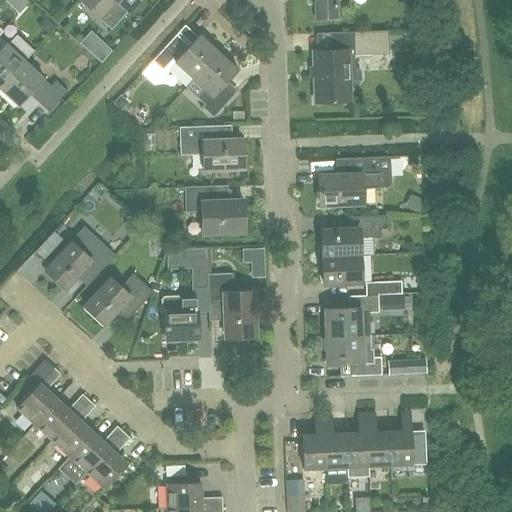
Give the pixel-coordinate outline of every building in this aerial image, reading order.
[(128,12),(139,0),(81,0),(80,1),(101,20),(117,2),(128,12)] [(314,0),(315,19),(335,18),(335,1),(336,0),(314,0)] [(6,45),(0,39),(0,34),(2,32),(0,29),(0,88),(24,62),(34,51),(16,35),(6,45)] [(358,54),(388,53),(387,30),(328,33),(329,51),(313,51),(316,103),(349,102),(348,83),(357,83),(360,79),(360,72),(356,69),(348,69),(347,54),(358,53),(358,54)] [(418,49),(417,33),(404,33),(405,49),(418,49)] [(218,53),(199,35),(183,52),(170,40),(151,61),(161,70),(171,59),(193,79),(218,53)] [(212,116),(231,96),(220,86),(236,69),(218,53),(193,79),(211,96),(201,106),(212,116)] [(50,86),(24,62),(0,88),(0,89),(18,106),(28,94),(48,112),(66,91),(55,81),(50,86)] [(120,95),(113,104),(122,111),(129,103),(121,95),(120,95)] [(213,140),(212,126),(178,127),(179,155),(202,154),(203,169),(241,168),(240,139),(213,140)] [(320,206),(362,204),(361,189),(388,188),(391,184),(390,157),(344,159),(345,174),(318,175),(320,206)] [(226,200),(225,184),(183,186),(184,210),(200,210),(201,232),(243,231),(242,199),(226,200)] [(419,213),(425,201),(410,194),(404,207),(419,213)] [(322,258),(360,257),(359,239),(380,238),(380,229),(388,229),(387,215),(351,216),(351,229),(321,230),(322,258)] [(91,280),(114,256),(93,237),(80,251),(70,242),(45,270),(64,287),(80,270),(91,280)] [(323,285),(361,283),(360,257),(322,258),(323,285)] [(191,288),(206,287),(206,274),(205,258),(190,258),(191,288)] [(83,306),(103,324),(119,307),(129,316),(152,291),(133,273),(120,287),(109,277),(83,306)] [(232,292),(231,273),(206,274),(206,287),(207,320),(223,319),(224,336),(255,335),(253,292),(232,292)] [(365,296),(377,296),(389,295),(390,295),(401,295),(400,282),(364,283),(365,296)] [(179,298),(177,295),(163,296),(160,298),(161,308),(164,311),(165,339),(196,337),(195,297),(179,298)] [(390,295),(389,295),(390,310),(403,310),(402,295),(401,295),(390,295)] [(323,309),(325,336),(365,335),(365,336),(369,335),(368,312),(378,312),(377,296),(365,296),(347,297),(348,308),(323,309)] [(365,336),(365,335),(325,336),(326,365),(350,364),(351,376),(381,375),(380,357),(373,357),(372,350),(370,350),(369,335),(365,336)] [(406,360),(407,374),(426,374),(425,359),(406,360)] [(34,425),(57,400),(47,390),(61,374),(54,368),(17,408),(34,425)] [(51,440),(89,400),(83,394),(68,410),(57,400),(34,425),(51,440)] [(68,456),(91,432),(81,422),(96,407),(89,400),(51,440),(68,456)] [(389,465),(411,464),(409,411),(400,411),(401,430),(387,431),(389,465)] [(374,431),(373,412),(365,413),(367,466),(389,465),(387,431),(374,431)] [(367,474),(367,466),(365,413),(357,413),(357,432),(344,432),(345,467),(346,475),(367,474)] [(302,469),(324,468),(322,414),(313,415),(314,434),(301,434),(302,469)] [(331,433),(330,414),(322,414),(324,468),(345,467),(344,432),(331,433)] [(85,473),(123,432),(117,427),(103,442),(91,432),(68,456),(85,473)] [(103,489),(126,464),(116,455),(130,439),(123,432),(85,473),(103,489)] [(2,466),(0,468),(0,474),(3,477),(8,472),(2,466)] [(166,467),(166,477),(185,476),(185,466),(166,467)] [(200,497),(200,482),(166,483),(167,508),(222,505),(221,497),(200,497)] [(27,498),(33,492),(27,486),(21,492),(27,498)] [(41,508),(52,495),(43,487),(32,499),(41,508)] [(303,511),(303,494),(287,494),(287,511),(303,511)] [(369,510),(369,497),(358,498),(358,510),(369,510)]
